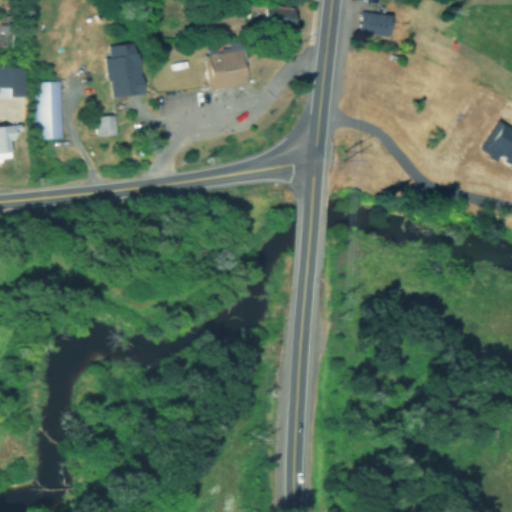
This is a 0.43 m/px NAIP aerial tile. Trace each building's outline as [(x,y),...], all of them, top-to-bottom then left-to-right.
[(350,0),(345,24),(376,29),(381,5),(350,0)] [(284,6),(256,5),(255,26),(284,27),(284,6)] [(96,35),(100,45),(91,48),(95,71),(102,70),(105,86),(135,82),(124,30),(96,35)] [(343,30),(338,59),(366,62),(371,33),(343,30)] [(191,43),(201,84),(245,77),(237,35),(191,43)] [(0,65),(0,96),(19,97),(19,65),(0,65)] [(49,71),(51,131),(17,131),(16,72),(49,71)] [(112,134),(111,114),(91,115),(92,135),(112,134)] [(0,154),(7,155),(6,131),(15,130),(15,124),(0,124),(0,154)]
